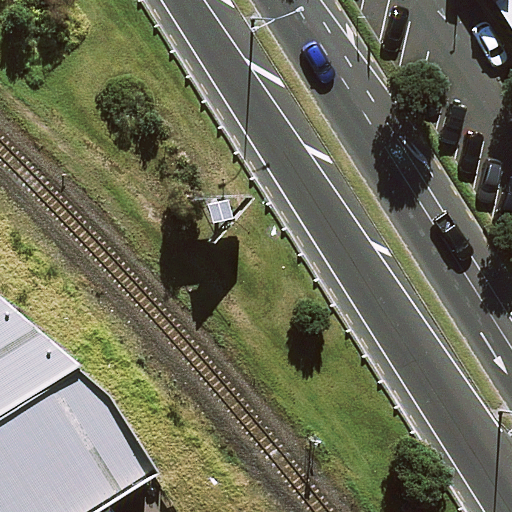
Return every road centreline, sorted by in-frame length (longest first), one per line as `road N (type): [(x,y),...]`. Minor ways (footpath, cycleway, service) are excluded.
road 1 (secondary): [(511,487),(207,0)]
road 2 (secondary): [(279,0),(511,365)]
